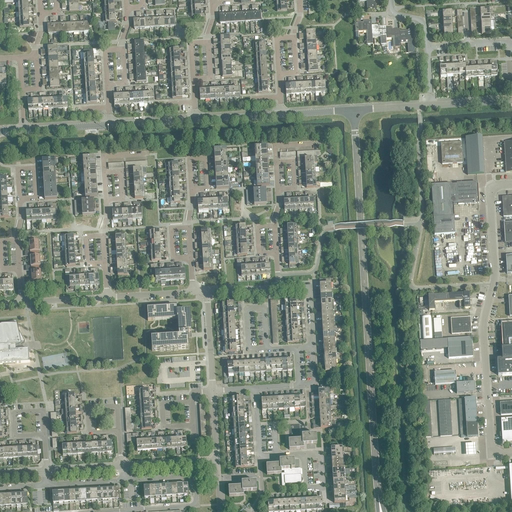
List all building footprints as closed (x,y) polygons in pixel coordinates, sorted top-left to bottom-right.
[(355,0),(356,2),(367,2),(367,10),(376,9),(375,3),(374,3),(373,0),(355,0)] [(108,29),(115,28),(114,22),(115,22),(115,17),(105,17),(103,18),(103,23),(105,23),(107,22),(108,29)] [(373,44),(372,35),(371,26),(372,26),(371,21),(363,21),(363,23),(355,23),(355,32),(358,32),(366,31),(367,45),(373,44)] [(386,44),(386,37),(385,28),(386,28),(385,27),(377,27),(377,25),(372,26),(371,26),(372,35),(380,34),(381,45),(382,45),(386,44)] [(401,47),(400,41),(400,40),(399,31),(400,31),(399,29),(391,30),(391,28),(386,28),(385,28),(386,37),(394,37),(395,47),(396,47),(399,47),(401,47)] [(400,40),(400,41),(408,41),(409,53),(415,53),(413,30),(409,31),(409,32),(406,33),(405,31),(400,31),(399,31),(400,40)] [(253,50),(255,50),(265,49),(265,44),(263,44),(263,40),(254,41),(255,44),(253,45),(253,50)] [(84,55),(84,60),(93,59),(93,54),(93,50),(83,50),(84,55),(83,55),(84,55)] [(442,164),(462,163),(461,143),(441,144),(442,164)] [(55,179),(44,180),(45,199),(45,200),(56,199),(55,179)] [(431,185),(433,213),(434,236),(455,234),(453,204),(458,204),(458,205),(458,204),(478,203),(477,183),(476,183),(457,184),(456,184),(456,185),(452,185),(451,184),(431,185)] [(511,196),(502,197),(503,217),(511,216),(511,196)] [(296,268),(296,265),(299,265),(299,264),(298,260),(289,260),(289,268),(296,268)] [(463,293),(448,294),(449,302),(464,301),(463,293)] [(448,294),(433,295),(434,303),(449,302),(448,294)] [(151,308),(147,308),(147,310),(148,321),(153,321),(153,319),(177,318),(177,311),(177,306),(169,307),(169,306),(165,306),(165,307),(158,308),(158,306),(154,307),(154,308),(151,308)] [(157,338),(151,339),(152,352),(154,351),(159,351),(159,352),(163,352),(163,351),(166,351),(166,352),(171,351),(170,350),(174,350),(174,351),(178,351),(178,350),(185,349),(189,349),(188,339),(189,339),(188,338),(189,338),(190,338),(191,338),(192,338),(191,333),(191,331),(191,329),(191,322),(192,322),(191,318),(190,318),(190,314),(190,311),(179,311),(178,311),(179,318),(180,339),(157,340),(157,338)] [(432,339),(430,317),(421,317),(423,340),(432,339)] [(450,318),(451,335),(471,333),(470,317),(450,318)] [(433,319),(434,340),(442,340),(441,318),(433,319)] [(0,364),(29,363),(29,350),(16,350),(15,347),(23,344),(24,344),(24,343),(25,342),(24,341),(19,331),(18,329),(17,322),(16,321),(15,321),(5,323),(3,324),(0,325),(0,364)] [(504,349),(503,349),(503,352),(502,352),(502,353),(501,353),(502,354),(503,355),(503,359),(497,359),(498,376),(511,374),(511,324),(502,325),(504,349)] [(447,349),(448,359),(472,357),(472,343),(471,338),(447,339),(447,349)] [(434,340),(429,340),(429,350),(447,349),(447,339),(442,340),(434,340)] [(336,366),(325,367),(325,372),(325,376),(333,376),(332,372),(336,372),(336,371),(336,366)] [(434,373),(435,385),(456,384),(455,371),(434,373)] [(475,393),(474,383),(456,384),(456,394),(475,393)] [(475,398),(458,399),(461,438),(478,437),(475,398)] [(440,437),(452,436),(450,400),(438,401),(440,437)] [(426,438),(432,437),(429,401),(423,402),(426,438)] [(500,407),(500,415),(511,414),(511,402),(500,403),(500,407)] [(511,418),(501,419),(501,426),(501,434),(502,434),(502,442),(506,442),(511,441),(511,418)] [(290,440),(290,450),(303,449),(303,445),(315,444),(315,434),(302,435),(302,440),(290,440)] [(475,444),(465,444),(466,457),(476,456),(475,444)] [(281,470),(284,470),(293,469),(292,459),(279,460),(280,464),(268,465),(268,475),(281,474),(281,470)] [(293,469),(284,470),(285,484),(301,483),(300,469),(293,469)] [(230,487),(230,497),(243,496),(243,492),(255,491),(254,482),(241,482),(242,486),(230,487)]
